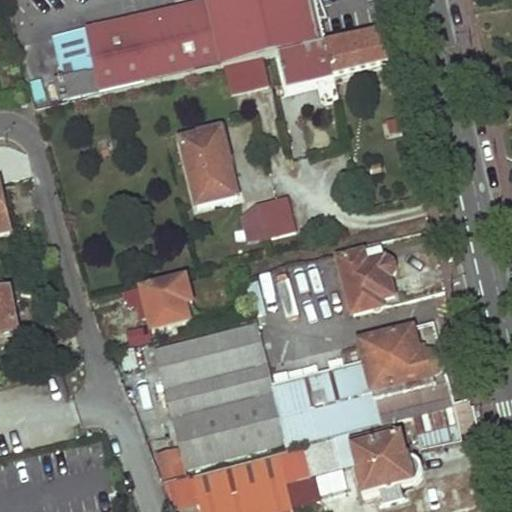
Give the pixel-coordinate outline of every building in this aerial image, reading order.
[(60,105),(280,56),(322,46),(310,0),(208,0),(209,2),(51,36),(62,78),(55,80),(60,105)] [(386,32),(385,25),(376,26),(377,33),(386,32)] [(322,46),(280,56),(289,93),(394,67),(386,32),(377,33),(322,46)] [(183,146),(201,211),(241,200),(223,135),(183,146)] [(0,237),(11,236),(0,187),(0,237)] [(260,208),(268,241),(297,235),(289,201),(260,208)] [(367,267),(384,262),(383,251),(365,256),(367,267)] [(365,256),(338,262),(353,318),(396,307),(390,281),(393,275),(391,270),(388,266),(384,262),(367,267),(365,256)] [(144,295),(153,335),(198,324),(188,283),(144,295)] [(0,294),(0,338),(19,335),(10,292),(0,294)] [(221,367),(262,356),(253,325),(214,336),(221,367)] [(449,396),(433,327),(360,346),(365,366),(301,382),(314,432),(449,396)] [(221,367),(214,336),(156,352),(164,382),(221,367)] [(221,367),(164,382),(189,473),(288,445),(290,452),(329,442),(344,438),(380,427),(452,408),(449,396),(314,432),(301,382),(271,389),(262,356),(221,367)] [(452,408),(380,427),(381,431),(412,423),(421,456),(462,446),(452,408)] [(358,478),(364,500),(381,496),(403,490),(410,489),(417,486),(421,483),(422,477),(420,468),(416,463),(411,462),(409,452),(406,452),(401,433),(353,446),(360,476),(358,478)] [(329,442),(338,472),(352,468),(344,438),(329,442)] [(290,452),(220,470),(229,505),(266,495),(265,491),(288,485),(338,472),(329,442),(290,452)] [(294,511),(288,485),(265,491),(266,495),(229,505),(220,470),(158,487),(169,511),(189,511),(201,509),(201,511),(294,511)] [(403,490),(381,496),(384,509),(406,503),(403,490)]
